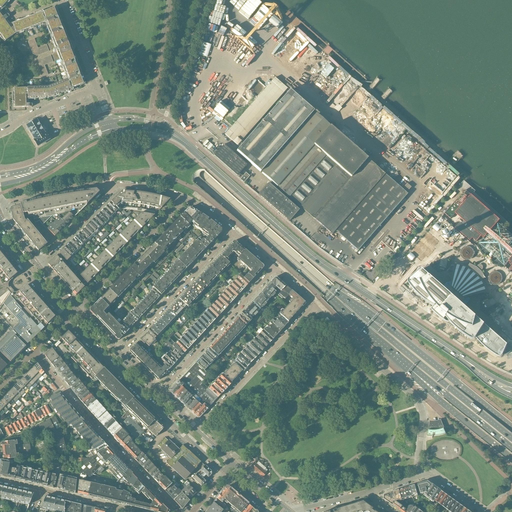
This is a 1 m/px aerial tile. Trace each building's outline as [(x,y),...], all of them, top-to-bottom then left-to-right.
[(16,33),(35,26),(45,22),(45,21),(46,21),(43,12),(12,24),(13,27),(11,29),(3,17),(0,13),(0,7),(1,9),(8,0),(0,0),(0,33),(5,41),(16,33)] [(83,84),(63,31),(54,8),(43,12),(46,21),(54,42),(57,48),(52,50),(54,54),(58,53),(61,59),(69,79),(72,88),(83,84)] [(34,39),(28,41),(33,54),(37,56),(49,51),(46,45),(38,48),(34,39)] [(54,42),(48,44),(50,51),(52,50),(57,48),(54,42)] [(201,42),(197,54),(207,57),(211,45),(201,42)] [(58,53),(54,54),(52,55),(55,61),(61,59),(58,53)] [(38,60),(37,64),(41,77),(48,75),(44,65),(53,62),(50,56),(38,60)] [(195,68),(199,58),(193,56),(190,67),(195,68)] [(310,88),(319,94),(320,92),(322,94),(324,92),(325,93),(335,80),(328,74),(332,69),(334,70),(338,64),(332,60),(310,88)] [(268,74),(265,78),(270,83),(274,79),(268,74)] [(225,135),(237,146),(287,89),(275,78),(225,135)] [(51,96),(61,93),(72,88),(69,79),(67,80),(48,87),(14,88),(15,108),(26,107),(26,104),(26,95),(27,95),(28,98),(48,97),(51,96)] [(315,113),(289,91),(236,151),(261,173),(261,172),(262,173),(315,113)] [(386,144),(390,148),(408,130),(383,105),(358,130),(366,138),(368,136),(376,143),(379,141),(384,145),(386,144)] [(315,113),(262,173),(262,174),(289,198),(290,198),(332,235),(335,231),(358,251),(407,194),(315,113)] [(45,134),(43,132),(45,130),(43,127),(41,128),(41,127),(40,127),(36,121),(33,123),(32,121),(29,123),(30,124),(27,126),(35,140),(45,134)] [(407,130),(391,149),(409,164),(419,152),(415,150),(417,148),(416,147),(417,145),(414,143),(418,138),(414,134),(412,135),(407,130)] [(38,146),(49,139),(45,134),(35,140),(34,140),(38,146)] [(237,176),(241,171),(247,165),(224,145),(214,156),(237,176)] [(244,182),(249,176),(246,173),(244,174),(240,179),(244,182)] [(268,183),(258,195),(288,222),(299,210),(268,183)] [(406,183),(403,188),(407,192),(411,187),(406,183)] [(96,189),(84,191),(78,191),(72,192),(66,193),(60,194),(54,195),(49,196),(43,198),(37,199),(31,200),(20,204),(20,205),(23,214),(27,213),(28,215),(28,214),(33,213),(34,215),(34,213),(39,212),(39,214),(39,212),(44,211),(44,213),(45,213),(44,211),(49,210),(50,212),(50,210),(54,209),(55,211),(55,209),(60,208),(60,210),(61,210),(60,208),(65,207),(65,209),(66,209),(65,206),(70,205),(71,208),(71,205),(76,204),(76,207),(76,204),(81,203),(81,206),(82,206),(81,203),(86,202),(87,204),(99,192),(96,189)] [(465,190),(444,214),(451,219),(455,214),(456,214),(461,218),(459,220),(463,223),(462,225),(460,223),(457,225),(455,228),(463,235),(470,241),(472,238),(476,242),(481,236),(484,239),(500,220),(465,190)] [(130,191),(124,191),(122,191),(111,202),(117,207),(121,203),(127,203),(132,203),(136,204),(140,204),(145,205),(149,206),(156,207),(160,209),(170,199),(165,198),(158,196),(151,194),(148,194),(142,193),(139,192),(133,192),(130,191)] [(111,202),(108,205),(116,213),(119,210),(117,207),(111,202)] [(24,220),(23,215),(23,214),(20,205),(11,207),(10,211),(11,213),(10,213),(12,218),(13,220),(19,227),(25,221),(24,220)] [(108,205),(104,208),(113,216),(116,213),(108,205)] [(104,208),(101,211),(109,220),(113,216),(104,208)] [(197,212),(190,208),(188,208),(184,213),(191,220),(194,215),(197,212)] [(101,211),(98,215),(106,223),(109,220),(101,211)] [(65,216),(62,220),(66,224),(67,224),(74,217),(69,212),(65,216)] [(141,213),(133,220),(126,228),(134,236),(149,220),(141,213)] [(184,213),(180,217),(188,224),(191,220),(184,213)] [(206,218),(203,215),(201,214),(198,218),(194,224),(193,225),(208,236),(217,226),(213,223),(210,220),(206,218)] [(66,224),(62,220),(57,215),(56,217),(57,219),(55,221),(62,228),(63,228),(67,224),(66,224)] [(98,215),(94,218),(102,226),(106,223),(98,215)] [(39,221),(42,225),(52,216),(34,219),(35,223),(39,221)] [(180,217),(167,230),(176,239),(189,225),(188,224),(180,217)] [(94,218),(91,221),(99,230),(102,226),(94,218)] [(37,232),(34,228),(27,220),(25,221),(19,227),(22,231),(21,231),(22,231),(25,235),(28,239),(37,232)] [(62,228),(55,221),(53,223),(51,221),(50,223),(59,232),(62,228)] [(99,230),(91,221),(88,225),(96,233),(99,230)] [(59,232),(50,223),(48,225),(50,226),(47,229),(55,236),(59,232)] [(88,225),(84,228),(92,236),(96,233),(88,225)] [(217,226),(208,236),(204,240),(203,239),(202,239),(201,241),(199,239),(197,240),(206,249),(221,232),(221,229),(217,226)] [(84,228),(81,232),(89,240),(92,236),(84,228)] [(126,228),(123,231),(112,242),(120,250),(134,236),(126,228)] [(167,230),(158,240),(155,243),(163,252),(176,239),(167,230)] [(47,244),(43,240),(37,232),(28,239),(31,243),(35,247),(38,251),(47,244)] [(81,232),(77,235),(85,243),(89,240),(81,232)] [(181,243),(190,234),(189,233),(182,239),(180,237),(178,239),(180,242),(181,243)] [(77,235),(74,238),(82,246),(85,243),(77,235)] [(74,238),(70,242),(78,250),(82,246),(74,238)] [(206,249),(197,240),(190,247),(199,255),(206,249)] [(245,250),(235,241),(233,242),(225,250),(230,255),(233,252),(239,257),(245,250)] [(70,242),(67,245),(75,253),(78,250),(70,242)] [(120,250),(112,242),(98,257),(106,265),(120,250)] [(154,263),(164,253),(163,252),(155,243),(130,268),(139,276),(147,269),(148,268),(153,262),(154,263)] [(75,253),(67,245),(63,249),(71,256),(71,257),(72,258),(74,256),(73,255),(75,253)] [(182,245),(175,252),(177,254),(184,247),(182,245)] [(186,269),(196,259),(199,255),(190,247),(178,260),(186,269)] [(80,283),(68,269),(60,259),(62,257),(67,261),(68,259),(70,257),(71,257),(71,256),(63,249),(48,264),(76,296),(91,280),(83,272),(80,275),(84,279),(80,283)] [(229,263),(227,261),(228,260),(228,259),(227,258),(230,255),(225,250),(212,263),(221,271),(225,267),(230,271),(228,273),(230,274),(234,270),(228,264),(229,263)] [(245,250),(239,257),(237,259),(244,265),(252,256),(245,250)] [(17,274),(7,262),(0,252),(0,296),(8,289),(7,287),(7,281),(9,280),(17,274)] [(158,264),(160,266),(167,258),(166,256),(158,264)] [(252,256),(244,265),(248,268),(256,259),(252,256)] [(98,257),(94,261),(83,272),(91,280),(106,265),(98,257)] [(263,266),(256,259),(248,268),(251,271),(250,272),(249,272),(247,273),(253,278),(263,268),(263,266)] [(178,260),(171,267),(168,270),(177,278),(186,269),(178,260)] [(219,273),(221,271),(212,263),(204,272),(213,280),(214,278),(216,276),(218,274),(219,273)] [(409,283),(409,284),(409,285),(410,285),(412,288),(416,292),(417,294),(419,296),(423,300),(428,303),(430,305),(432,306),(435,308),(432,310),(432,311),(436,314),(440,318),(444,321),(446,318),(447,319),(448,321),(449,322),(450,323),(452,324),(455,328),(457,330),(458,331),(459,332),(461,333),(462,334),(463,334),(467,338),(471,340),(472,340),(473,340),(474,340),(475,340),(476,340),(476,339),(481,343),(485,347),(489,351),(490,351),(490,352),(491,353),(492,353),(493,354),(497,356),(498,357),(499,357),(500,357),(501,357),(502,357),(502,356),(503,356),(503,355),(505,355),(506,355),(507,354),(509,354),(510,353),(511,352),(511,350),(511,347),(508,344),(508,345),(507,344),(496,335),(501,330),(479,310),(480,308),(480,306),(480,304),(480,302),(480,300),(481,299),(483,299),(484,297),(484,294),(487,293),(487,290),(486,288),(485,285),(483,283),(482,281),(486,278),(481,272),(482,270),(483,270),(483,269),(483,268),(483,267),(482,266),(482,265),(481,265),(480,265),(479,265),(478,266),(477,266),(476,267),(469,264),(467,268),(465,267),(462,266),(460,265),(457,264),(454,264),(454,268),(452,268),(451,268),(449,269),(449,270),(448,272),(446,272),(444,272),(442,273),(440,273),(438,274),(428,265),(423,270),(421,271),(411,280),(410,280),(410,281),(409,282),(409,283)] [(367,277),(372,281),(383,269),(378,265),(370,274),(368,272),(366,274),(368,276),(367,277)] [(139,276),(130,268),(127,271),(136,280),(139,276)] [(168,270),(165,273),(162,277),(171,285),(177,278),(168,270)] [(136,280),(127,271),(120,278),(129,287),(136,280)] [(253,278),(247,273),(247,274),(245,272),(244,274),(246,275),(245,276),(240,272),(239,271),(237,273),(240,275),(243,278),(248,283),(253,278)] [(144,281),(150,275),(152,274),(150,272),(149,274),(143,280),(144,281)] [(203,290),(213,280),(204,272),(195,282),(203,290)] [(248,283),(243,278),(240,275),(236,279),(245,287),(248,283)] [(162,277),(156,283),(152,287),(154,288),(161,295),(171,285),(162,277)] [(129,287),(120,278),(109,290),(117,297),(118,298),(129,287)] [(274,278),(269,283),(275,288),(276,287),(275,287),(281,281),(276,278),(274,278)] [(245,287),(236,279),(233,282),(242,290),(245,287)] [(135,288),(136,290),(144,282),(142,280),(135,288)] [(286,286),(281,281),(275,287),(276,287),(281,292),(286,286)] [(195,282),(192,285),(200,293),(203,290),(195,282)] [(242,290),(233,282),(230,285),(239,294),(242,290)] [(269,283),(265,288),(273,296),(275,294),(273,293),(275,291),(273,290),(275,288),(269,283)] [(26,285),(20,291),(19,292),(18,293),(12,292),(11,292),(0,308),(0,321),(10,331),(0,341),(0,351),(10,362),(26,346),(25,346),(29,342),(41,331),(37,327),(38,326),(42,329),(55,317),(39,300),(39,299),(26,285)] [(200,293),(192,285),(189,288),(197,296),(200,293)] [(239,294),(230,285),(227,289),(236,297),(239,294)] [(304,302),(291,291),(290,290),(286,286),(281,292),(278,294),(285,300),(288,295),(293,299),(301,307),(302,306),(301,306),(304,302)] [(161,295),(154,288),(151,291),(158,298),(161,295)] [(197,296),(189,288),(182,295),(191,303),(197,296)] [(265,288),(260,293),(268,299),(270,296),(272,297),(273,296),(265,288)] [(236,297),(227,289),(224,292),(233,300),(236,297)] [(109,290),(106,293),(104,295),(101,298),(108,306),(117,297),(109,290)] [(151,291),(147,295),(144,298),(152,305),(158,298),(151,291)] [(233,300),(224,292),(220,296),(229,304),(233,300)] [(260,293),(256,297),(264,305),(266,303),(265,302),(268,299),(260,293)] [(191,303),(182,295),(179,298),(186,305),(188,306),(191,303)] [(229,304),(220,296),(217,299),(226,307),(229,304)] [(256,297),(252,302),(259,309),(261,306),(263,307),(264,305),(256,297)] [(101,298),(94,305),(90,309),(90,311),(100,322),(106,316),(103,312),(109,307),(108,306),(101,298)] [(152,305),(144,298),(141,301),(149,308),(152,305)] [(179,298),(176,301),(183,309),(186,305),(179,298)] [(226,307),(217,299),(214,303),(223,311),(226,307)] [(281,300),(280,299),(256,324),(258,325),(281,300)] [(293,299),(290,303),(280,315),(288,322),(295,314),(295,315),(297,312),(297,311),(297,312),(295,311),(297,309),(298,311),(299,310),(298,310),(301,307),(293,299)] [(149,308),(141,301),(138,304),(146,312),(149,308)] [(176,301),(172,305),(180,312),(183,309),(176,301)] [(252,302),(247,307),(256,314),(257,313),(256,312),(259,309),(252,302)] [(124,304),(122,303),(114,312),(116,313),(124,304)] [(223,311),(214,303),(211,306),(220,314),(223,311)] [(146,312),(138,304),(135,308),(143,315),(146,312)] [(172,305),(169,308),(177,315),(180,312),(172,305)] [(220,314),(211,306),(208,309),(217,318),(220,314)] [(247,307),(243,311),(250,318),(253,315),(254,316),(256,314),(247,307)] [(143,315),(135,308),(132,311),(140,318),(143,315)] [(169,308),(166,312),(173,319),(177,315),(169,308)] [(217,318),(208,309),(205,313),(214,321),(217,318)] [(140,318),(132,311),(129,314),(136,321),(140,318)] [(243,311),(240,315),(248,323),(250,321),(252,320),(250,318),(243,311)] [(166,312),(163,315),(170,322),(173,319),(166,312)] [(214,321),(205,313),(202,316),(210,324),(214,321)] [(288,322),(280,315),(278,313),(274,318),(276,320),(284,327),(288,322)] [(121,327),(108,314),(106,316),(100,322),(114,336),(123,328),(122,326),(121,327)] [(136,321),(129,314),(122,321),(130,328),(136,321)] [(163,315),(160,318),(167,325),(170,322),(163,315)] [(240,315),(236,319),(244,326),(246,324),(247,325),(248,323),(240,315)] [(210,324),(202,316),(198,319),(207,328),(210,324)] [(167,325),(160,318),(157,322),(164,329),(167,325)] [(284,327),(276,320),(274,318),(270,322),(280,331),(284,327)] [(207,328),(198,319),(195,323),(204,331),(207,328)] [(244,326),(236,319),(229,326),(238,333),(240,331),(240,332),(242,330),(241,330),(243,328),(244,328),(245,327),(244,326)] [(164,329),(157,322),(153,325),(161,332),(164,329)] [(280,331),(270,322),(266,326),(268,328),(276,335),(280,331)] [(204,331),(195,323),(192,326),(201,335),(204,331)] [(119,340),(123,335),(128,330),(123,325),(122,326),(123,328),(114,336),(117,340),(119,340)] [(153,325),(150,328),(158,335),(161,332),(153,325)] [(201,335),(192,326),(189,330),(198,338),(201,335)] [(234,337),(236,335),(237,336),(238,334),(238,333),(229,326),(219,337),(227,344),(229,342),(230,343),(231,341),(233,339),(234,339),(235,338),(234,337)] [(276,335),(268,328),(266,326),(263,330),(272,339),(276,335)] [(147,332),(154,339),(158,335),(150,328),(147,332)] [(198,338),(189,330),(186,333),(195,341),(198,338)] [(272,339),(263,330),(259,334),(268,343),(272,339)] [(103,368),(69,332),(68,331),(68,332),(45,355),(51,363),(60,357),(62,355),(66,352),(92,379),(93,378),(94,377),(95,376),(103,368)] [(155,340),(154,339),(147,332),(144,336),(143,336),(140,339),(138,341),(142,346),(144,344),(145,343),(149,347),(151,344),(155,340)] [(195,341),(186,333),(182,336),(191,345),(195,341)] [(268,343),(259,334),(255,338),(265,347),(268,343)] [(191,345),(182,336),(179,340),(188,348),(191,345)] [(224,348),(226,346),(227,347),(228,345),(227,344),(219,337),(209,348),(217,355),(219,353),(220,354),(221,352),(223,350),(225,349),(224,348)] [(177,345),(176,344),(170,338),(167,341),(174,348),(182,355),(185,352),(177,345)] [(265,347),(255,338),(251,342),(261,352),(265,347)] [(188,348),(179,340),(176,344),(177,345),(185,352),(188,348)] [(174,348),(167,341),(164,344),(171,351),(179,359),(182,355),(174,348)] [(133,355),(140,348),(141,346),(137,342),(136,344),(129,350),(129,352),(133,355)] [(261,352),(251,342),(247,346),(257,356),(261,352)] [(141,346),(140,348),(133,355),(136,359),(145,350),(141,346)] [(257,356),(247,346),(246,346),(243,350),(253,359),(257,356)] [(217,355),(209,348),(206,351),(214,359),(217,355)] [(145,350),(136,359),(140,363),(148,353),(145,350)] [(253,359),(243,350),(240,353),(250,363),(253,359)] [(179,359),(171,351),(168,354),(176,362),(179,359)] [(206,351),(202,355),(210,363),(214,359),(206,351)] [(148,353),(140,363),(143,366),(152,357),(148,353)] [(168,354),(167,353),(164,357),(172,365),(176,362),(168,354)] [(250,363),(240,353),(236,357),(237,359),(246,367),(250,363)] [(199,359),(206,366),(207,366),(210,363),(202,355),(199,359)] [(60,357),(51,363),(54,368),(63,362),(60,359),(61,358),(60,357)] [(152,357),(143,366),(147,369),(155,360),(152,357)] [(172,365),(164,357),(162,359),(165,362),(164,363),(165,364),(169,369),(172,365)] [(199,359),(195,363),(204,371),(208,367),(207,366),(206,366),(199,359)] [(246,367),(237,359),(234,363),(230,367),(239,374),(242,371),(243,371),(246,367)] [(155,360),(147,369),(150,373),(159,364),(155,360)] [(63,362),(54,368),(58,373),(67,366),(66,364),(65,365),(63,362)] [(44,372),(37,363),(33,367),(41,375),(45,379),(47,376),(44,372)] [(204,380),(209,375),(204,371),(195,363),(179,380),(184,385),(186,387),(185,389),(189,392),(190,390),(193,394),(197,397),(199,399),(208,389),(203,384),(202,383),(205,380),(204,380)] [(157,373),(161,368),(162,367),(159,364),(150,373),(154,376),(157,373)] [(169,369),(165,364),(162,367),(161,368),(157,373),(162,377),(169,369)] [(67,366),(58,373),(62,377),(70,371),(67,368),(68,367),(67,366)] [(41,375),(33,367),(30,371),(38,379),(41,375)] [(234,377),(235,375),(237,377),(236,377),(239,375),(239,374),(230,367),(223,375),(231,382),(235,378),(235,379),(236,378),(234,377)] [(103,368),(95,376),(94,377),(93,378),(95,379),(95,378),(97,380),(96,381),(98,383),(99,382),(101,384),(100,384),(101,386),(102,385),(104,387),(113,378),(103,368)] [(30,371),(28,372),(26,374),(35,382),(38,379),(30,371)] [(70,371),(62,377),(65,382),(74,375),(72,373),(71,373),(70,371)] [(26,374),(23,378),(31,386),(35,382),(26,374)] [(232,383),(231,382),(223,375),(222,374),(215,382),(225,390),(232,383)] [(74,375),(65,382),(69,386),(77,380),(74,377),(75,376),(74,375)] [(23,378),(21,379),(20,381),(28,389),(31,386),(23,378)] [(114,397),(123,388),(113,378),(104,387),(103,388),(104,389),(105,388),(107,390),(106,391),(108,393),(109,392),(112,396),(114,397)] [(77,380),(69,386),(72,390),(81,383),(78,379),(77,380)] [(170,390),(170,392),(173,395),(181,386),(181,387),(184,385),(179,380),(170,390)] [(20,381),(18,382),(16,384),(24,393),(28,389),(20,381)] [(217,398),(225,390),(215,382),(208,389),(217,398)] [(81,383),(72,390),(75,394),(84,386),(81,383)] [(16,384),(15,386),(13,388),(21,396),(23,397),(25,394),(24,393),(16,384)] [(84,386),(75,394),(78,397),(87,390),(84,386)] [(181,386),(173,395),(176,398),(184,390),(181,387),(181,386)] [(13,388),(10,391),(9,391),(18,399),(21,396),(13,388)] [(133,398),(123,388),(114,397),(115,399),(119,402),(122,406),(124,408),(133,398)] [(208,408),(217,398),(208,389),(199,399),(200,400),(204,403),(208,408)] [(87,390),(78,397),(81,401),(90,394),(87,390)] [(184,390),(176,398),(180,402),(188,393),(184,390)] [(183,405),(193,394),(190,390),(189,392),(188,393),(180,402),(183,405)] [(9,391),(6,395),(14,403),(18,399),(9,391)] [(52,403),(63,397),(60,393),(52,397),(50,399),(52,403)] [(90,394),(81,401),(84,405),(93,397),(90,394)] [(195,399),(197,397),(193,394),(183,405),(187,408),(195,399)] [(6,395),(5,396),(3,398),(11,406),(14,403),(6,395)] [(63,397),(52,403),(50,403),(53,408),(54,408),(66,401),(63,397)] [(93,397),(84,405),(87,408),(96,401),(93,397)] [(200,400),(199,399),(197,397),(195,399),(187,408),(190,411),(198,403),(200,400)] [(3,398),(1,400),(0,400),(0,402),(8,410),(11,406),(3,398)] [(132,421),(144,409),(133,398),(124,408),(122,410),(125,413),(119,419),(123,423),(129,417),(132,421)] [(201,406),(204,403),(200,400),(198,403),(190,411),(194,414),(201,406)] [(66,401),(54,408),(57,413),(58,412),(70,405),(66,401)] [(109,414),(102,407),(96,401),(87,408),(100,422),(109,414)] [(199,418),(208,408),(204,403),(201,406),(194,414),(197,418),(199,418)] [(70,405),(58,412),(60,417),(61,417),(74,410),(70,405)] [(144,409),(132,421),(129,417),(123,423),(125,426),(130,432),(134,437),(136,439),(143,431),(136,424),(138,421),(146,428),(147,427),(155,419),(147,412),(144,409)] [(74,410),(61,417),(64,421),(65,421),(78,414),(74,410)] [(70,424),(81,418),(78,414),(65,421),(67,426),(70,424)] [(109,414),(100,422),(103,426),(114,417),(112,415),(111,416),(109,414)] [(61,429),(56,419),(55,417),(39,426),(42,432),(50,427),(53,433),(58,452),(66,450),(61,430),(61,429)] [(114,417),(103,426),(107,430),(115,422),(114,420),(115,418),(114,417)] [(81,418),(70,424),(73,428),(74,428),(84,422),(81,418)] [(155,419),(147,427),(146,428),(156,437),(164,428),(155,419)] [(84,422),(74,428),(76,432),(77,432),(88,426),(84,422)] [(115,422),(107,430),(110,433),(120,424),(119,422),(117,423),(115,422)] [(446,433),(441,423),(437,424),(434,424),(429,424),(427,436),(427,437),(428,437),(432,437),(433,437),(433,436),(437,436),(440,436),(445,434),(446,434),(446,433)] [(120,424),(110,433),(113,437),(122,428),(120,427),(122,425),(120,424)] [(13,434),(8,426),(5,428),(4,428),(4,429),(9,436),(13,434)] [(88,426),(77,432),(79,436),(80,435),(91,429),(88,426)] [(122,428),(113,437),(119,443),(130,432),(125,426),(122,428)] [(91,429),(80,435),(82,439),(83,439),(94,433),(91,429)] [(123,448),(132,440),(134,437),(130,432),(119,443),(123,448)] [(94,433),(83,439),(86,443),(87,442),(98,436),(94,433)] [(148,445),(152,441),(152,440),(148,436),(146,438),(141,434),(136,439),(137,441),(139,443),(141,445),(145,450),(146,451),(150,446),(148,445)] [(89,446),(101,440),(98,436),(87,442),(89,446)] [(188,450),(183,445),(179,450),(169,440),(168,441),(165,438),(158,446),(161,449),(170,458),(166,463),(184,480),(198,465),(199,465),(201,464),(200,463),(201,462),(188,450)] [(18,449),(17,446),(29,444),(29,439),(17,441),(17,440),(2,442),(3,451),(18,449)] [(108,447),(105,444),(101,440),(89,446),(92,451),(93,452),(94,451),(96,454),(108,447)] [(132,440),(123,448),(127,451),(135,444),(132,440)] [(31,457),(29,444),(17,446),(18,449),(18,452),(26,451),(26,457),(31,457)] [(135,444),(127,451),(130,455),(138,448),(135,444)] [(104,463),(114,453),(108,447),(96,454),(87,459),(81,458),(79,471),(92,474),(103,464),(104,463)] [(138,448),(130,455),(135,459),(142,452),(138,448)] [(26,457),(26,451),(18,452),(18,449),(3,451),(4,460),(19,458),(26,457)] [(149,450),(147,453),(147,454),(155,462),(156,464),(157,465),(158,466),(160,468),(162,466),(149,450)] [(137,462),(145,456),(146,454),(145,453),(144,454),(142,452),(135,459),(137,462)] [(106,467),(117,457),(114,453),(104,463),(103,464),(105,466),(102,468),(98,471),(100,473),(106,467)] [(144,469),(151,463),(153,461),(151,460),(150,461),(146,457),(148,456),(146,454),(145,456),(137,462),(144,469)] [(55,466),(54,465),(54,457),(50,456),(49,465),(50,465),(50,474),(47,486),(54,488),(57,475),(56,475),(57,470),(55,470),(55,466)] [(109,470),(120,460),(117,457),(106,467),(109,470)] [(112,474),(123,463),(120,460),(109,470),(112,474)] [(147,473),(154,466),(152,464),(153,462),(153,461),(151,463),(144,469),(147,473)] [(255,463),(251,467),(252,468),(254,470),(260,475),(262,477),(266,473),(265,472),(267,470),(265,468),(266,468),(258,462),(256,464),(255,463)] [(119,479),(129,470),(123,463),(112,474),(118,480),(119,479)] [(211,472),(204,465),(197,473),(205,481),(211,474),(211,472)] [(9,467),(0,466),(0,475),(8,478),(10,469),(9,467)] [(20,480),(23,468),(23,467),(20,466),(20,468),(17,467),(16,469),(14,479),(20,480)] [(154,479),(160,473),(159,471),(160,469),(160,468),(158,466),(158,467),(156,468),(154,466),(147,473),(154,479)] [(26,482),(29,468),(23,467),(23,468),(20,480),(26,482)] [(32,483),(35,471),(31,470),(32,469),(29,468),(26,482),(32,483)] [(37,484),(40,472),(41,469),(38,469),(38,472),(35,471),(32,483),(37,484)] [(124,487),(132,473),(129,470),(119,479),(118,480),(117,481),(116,483),(124,487)] [(90,483),(91,481),(92,476),(92,474),(79,471),(79,473),(79,479),(78,483),(77,491),(77,494),(87,496),(90,483)] [(133,486),(138,478),(132,473),(124,487),(129,489),(132,485),(133,486)] [(157,483),(165,475),(164,474),(162,475),(160,473),(154,479),(157,483)] [(205,481),(197,473),(193,478),(201,486),(205,481)] [(67,476),(59,474),(56,489),(63,490),(67,476)] [(161,487),(169,479),(165,475),(157,483),(161,487)] [(76,478),(67,476),(63,490),(75,493),(76,478)] [(141,482),(138,478),(133,486),(132,487),(136,490),(141,482)] [(164,491),(172,483),(169,479),(161,487),(164,491)] [(92,497),(95,485),(96,482),(91,481),(90,483),(87,496),(92,497)] [(428,481),(418,484),(420,490),(419,490),(420,493),(421,492),(422,494),(426,493),(433,484),(428,481)] [(107,501),(110,487),(105,486),(106,484),(96,482),(95,485),(92,497),(107,501)] [(141,493),(146,487),(141,482),(136,490),(136,491),(139,494),(141,493)] [(117,503),(122,492),(124,489),(124,487),(116,483),(115,488),(110,487),(107,501),(117,503)] [(181,491),(174,484),(166,492),(180,507),(182,505),(184,507),(189,501),(189,500),(188,500),(196,493),(188,484),(181,491)] [(438,488),(433,484),(426,493),(425,495),(429,499),(438,488)] [(415,485),(410,487),(413,497),(419,495),(418,493),(415,485)] [(121,504),(127,494),(127,493),(129,489),(124,487),(124,489),(122,492),(117,503),(121,504)] [(156,498),(146,487),(141,493),(143,495),(144,496),(146,498),(147,497),(152,501),(156,498)] [(239,497),(236,494),(228,487),(226,487),(217,498),(222,502),(223,501),(224,500),(232,506),(239,497)] [(410,487),(405,488),(408,499),(413,497),(410,487)] [(405,488),(399,490),(403,501),(408,499),(405,488)] [(442,492),(438,488),(429,499),(434,503),(435,501),(442,492)] [(29,505),(33,495),(32,493),(27,492),(24,504),(26,505),(29,505)] [(385,495),(384,499),(393,505),(395,501),(397,501),(395,492),(385,495)] [(446,494),(442,492),(435,501),(439,504),(446,494)] [(130,497),(131,495),(127,493),(127,494),(121,504),(141,509),(142,503),(140,503),(139,502),(134,501),(135,500),(130,497)] [(450,497),(446,494),(439,504),(443,506),(450,497)] [(48,510),(51,498),(46,497),(45,498),(39,511),(45,511),(46,510),(48,510)] [(235,509),(243,500),(239,497),(232,506),(234,508),(235,509)] [(454,500),(450,497),(443,506),(447,509),(454,500)] [(156,498),(152,501),(151,502),(150,505),(149,510),(154,511),(155,506),(160,501),(156,498)] [(227,507),(222,502),(217,498),(213,502),(223,510),(223,511),(227,507)] [(241,511),(248,504),(243,500),(235,509),(238,511),(241,511)] [(450,511),(457,502),(454,500),(447,509),(450,511)] [(168,511),(169,511),(160,501),(155,506),(154,511),(155,511),(168,511)] [(376,511),(374,510),(372,509),(372,508),(362,501),(326,511),(376,511)] [(398,502),(397,501),(395,501),(393,505),(400,510),(403,506),(398,502)] [(221,511),(222,511),(223,510),(213,502),(205,511),(221,511)] [(450,511),(455,511),(461,505),(457,502),(450,511)]
